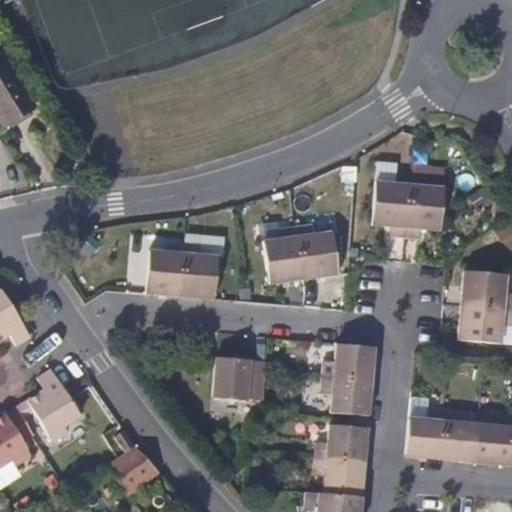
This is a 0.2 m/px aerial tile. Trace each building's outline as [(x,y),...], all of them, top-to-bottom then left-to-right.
[(15,114),(30,104),(5,64),(0,68),(0,120),(4,128),(18,120),(15,114)] [(18,120),(34,110),(30,104),(15,114),(18,120)] [(389,230),(388,239),(405,240),(410,188),(374,185),(370,229),(389,230)] [(443,190),(410,188),(405,240),(418,241),(420,233),(438,235),(443,190)] [(311,227),(296,229),(303,281),(338,276),(332,233),(312,235),(311,227)] [(303,281),(296,229),(278,232),(280,240),(264,243),(270,286),(303,281)] [(179,298),(184,245),(166,243),(165,253),(148,251),(144,295),(179,298)] [(198,256),(199,247),(184,245),(179,298),(211,301),(215,258),(198,256)] [(462,274),(459,308),(508,312),(510,296),(502,295),(503,277),(462,274)] [(0,342),(6,339),(13,349),(27,340),(8,311),(0,298),(0,342)] [(499,327),(507,328),(508,312),(459,308),(456,340),(497,345),(499,327)] [(333,367),(322,366),(320,380),(370,385),(373,350),(335,346),(333,367)] [(41,392),(14,410),(20,419),(30,412),(52,445),(69,434),(65,429),(79,419),(67,401),(49,374),(35,383),(41,392)] [(370,385),(320,380),(319,398),(330,399),(328,415),(353,417),(367,418),(370,385)] [(263,389),(212,385),(209,426),(244,429),(244,426),(260,427),(261,416),(263,389)] [(10,426),(20,419),(14,410),(0,419),(0,469),(8,465),(12,470),(31,458),(10,426)] [(439,462),(443,414),(426,412),(425,423),(409,421),(406,459),(439,462)] [(439,462),(474,465),(477,427),(457,425),(458,415),(443,414),(439,462)] [(494,429),(477,427),(474,465),(507,468),(511,420),(495,418),(494,429)] [(352,431),(366,432),(366,425),(353,424),(352,431)] [(315,444),(314,460),(363,464),(366,432),(352,431),(327,429),(326,445),(315,444)] [(122,434),(107,445),(117,461),(133,451),(122,434)] [(133,451),(117,461),(105,469),(125,495),(156,474),(133,451)] [(360,499),(363,464),(314,460),(312,477),(323,477),(321,496),(360,499)] [(358,511),(360,499),(321,496),(306,494),(304,511),(358,511)]
